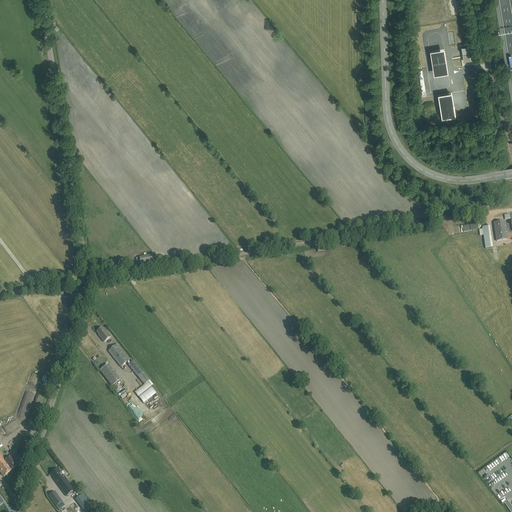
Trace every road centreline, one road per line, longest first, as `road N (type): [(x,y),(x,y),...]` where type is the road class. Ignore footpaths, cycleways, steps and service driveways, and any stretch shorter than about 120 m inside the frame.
road 1 (unclassified): [(17,511),(87,279),(42,0)]
road 2 (track): [(241,254),(511,209)]
road 3 (tertiary): [(502,175),(447,180),(420,169),(398,146),(386,101),(382,0)]
road 4 (track): [(0,293),(241,254)]
road 5 (tertiary): [(511,149),(482,0)]
